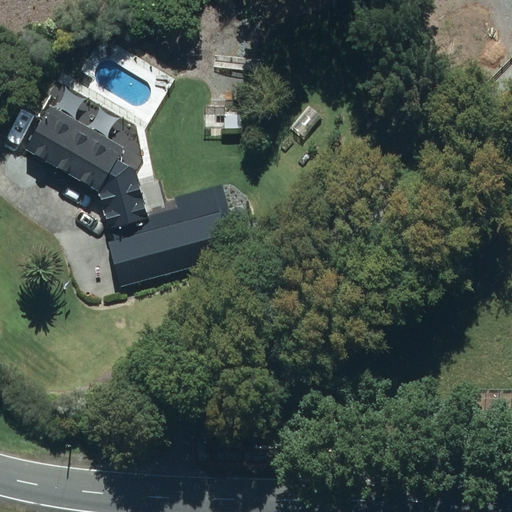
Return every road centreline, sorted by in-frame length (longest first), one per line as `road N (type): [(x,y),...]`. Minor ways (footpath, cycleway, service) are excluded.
road 1 (residential): [(139,496),(175,432),(511,91)]
road 2 (secondary): [(139,496),(511,504)]
road 3 (secondary): [(0,475),(139,496)]
